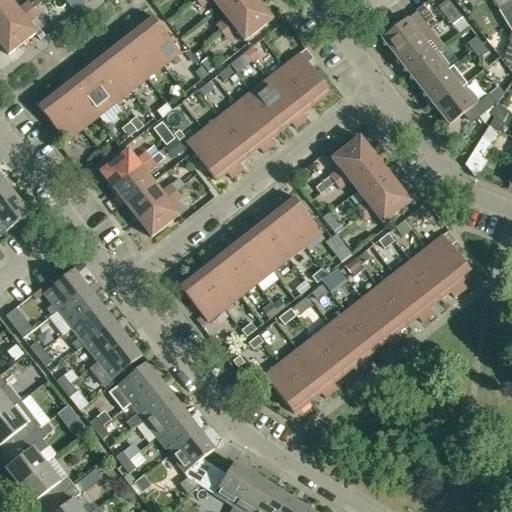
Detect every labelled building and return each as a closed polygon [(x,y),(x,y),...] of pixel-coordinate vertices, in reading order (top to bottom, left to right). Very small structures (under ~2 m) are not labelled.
[(0,0),(0,8),(10,1),(9,0),(0,0)] [(10,1),(0,8),(0,34),(33,9),(41,3),(38,0),(30,0),(18,10),(10,1)] [(211,0),(218,9),(230,0),(197,0),(196,1),(201,8),(210,0),(211,0)] [(216,27),(221,33),(259,3),(256,0),(230,0),(218,9),(226,19),(216,27)] [(511,0),(491,0),(507,27),(511,23),(511,0)] [(259,3),(221,33),(226,40),(236,32),(244,42),(272,20),(259,3)] [(440,10),(446,18),(456,10),(449,3),(440,10)] [(33,9),(0,34),(0,45),(8,56),(36,33),(28,23),(38,15),(33,9)] [(462,18),(456,10),(446,18),(452,26),(462,18)] [(381,40),(395,58),(424,35),(430,30),(416,13),(381,40)] [(129,23),(164,66),(180,54),(150,15),(139,24),(135,18),(129,23)] [(117,41),(148,79),(164,66),(129,23),(122,28),(127,33),(117,41)] [(430,30),(424,35),(395,58),(408,74),(437,52),(443,47),(430,30)] [(40,31),(35,34),(40,40),(44,37),(40,31)] [(472,52),(482,44),(476,37),(466,44),(472,52)] [(103,43),(96,48),(131,92),(148,79),(117,41),(107,49),(103,43)] [(511,43),(509,42),(502,62),(511,65),(511,43)] [(488,52),(482,44),(472,52),(478,60),(488,52)] [(115,105),(131,92),(96,48),(90,53),(95,59),(85,66),(115,105)] [(422,91),(450,69),(437,52),(408,74),(422,91)] [(299,55),(283,67),(314,106),(330,93),(299,55)] [(207,58),(200,63),(208,73),(215,68),(207,58)] [(236,74),(246,66),(240,58),(230,66),(236,74)] [(70,69),(64,73),(99,117),(115,105),(85,66),(75,74),(70,69)] [(201,66),(193,72),(200,80),(207,74),(201,66)] [(228,67),(218,75),(223,81),(233,74),(228,67)] [(303,114),(314,106),(283,67),(267,80),(301,124),(307,120),(303,114)] [(451,70),(450,69),(422,91),(435,108),(464,86),(463,86),(459,89),(447,73),(451,70)] [(63,84),(53,92),(83,130),(99,117),(64,73),(58,78),(63,84)] [(251,93),(281,131),(291,124),(295,129),(301,124),(267,80),(251,93)] [(209,83),(198,91),(203,97),(214,89),(209,83)] [(477,104),(464,86),(435,108),(449,126),(477,104)] [(83,130),(53,92),(36,105),(66,143),(83,130)] [(235,105),(269,149),(275,145),(271,139),(281,131),(251,93),(235,105)] [(496,105),(488,95),(480,101),(488,111),(496,105)] [(162,119),(171,111),(166,105),(157,112),(162,119)] [(263,154),(269,149),(235,105),(218,118),(249,157),(259,149),(263,154)] [(480,117),(485,123),(490,116),(488,111),(480,117)] [(136,118),(129,123),(137,132),(143,126),(136,118)] [(202,131),(237,174),(243,170),(239,164),(249,157),(218,118),(202,131)] [(494,118),(488,127),(499,133),(504,125),(494,118)] [(127,123),(118,130),(125,139),(134,132),(127,123)] [(158,136),(166,129),(161,124),(153,130),(158,136)] [(179,131),(173,135),(178,142),(184,138),(179,131)] [(237,174),(202,131),(186,144),(216,182),(226,174),(231,179),(237,174)] [(482,137),(477,145),(488,152),(493,143),(482,137)] [(320,195),(334,184),(371,154),(358,138),(331,159),(339,170),(315,189),(320,195)] [(176,139),(164,149),(172,159),(184,150),(176,139)] [(485,162),(483,160),(488,152),(477,145),(464,166),(473,176),(476,177),(485,162)] [(154,147),(146,153),(151,160),(159,153),(154,147)] [(100,173),(113,189),(151,160),(146,153),(136,161),(128,151),(100,173)] [(384,171),(371,154),(334,184),(339,190),(349,182),(357,192),(384,171)] [(151,160),(113,189),(125,206),(153,184),(146,174),(156,166),(151,160)] [(398,187),(384,171),(357,192),(364,202),(354,210),(360,216),(398,187)] [(0,208),(15,197),(1,180),(0,181),(0,208)] [(161,193),(153,184),(125,206),(138,221),(176,192),(171,185),(161,193)] [(398,187),(360,216),(364,222),(374,214),(382,225),(411,203),(398,187)] [(176,192),(138,221),(151,238),(179,216),(171,206),(181,198),(176,192)] [(276,199),(270,203),(305,246),(321,234),(291,196),(280,204),(276,199)] [(15,197),(0,208),(0,237),(29,215),(15,197)] [(305,246),(270,203),(264,208),(268,214),(259,221),(289,259),(305,246)] [(238,229),(272,272),(289,259),(259,221),(248,229),(244,224),(238,229)] [(272,272),(238,229),(232,233),(236,239),(226,247),(256,285),(272,272)] [(378,242),(384,250),(394,243),(387,234),(378,242)] [(472,275),(450,247),(442,237),(426,249),(460,294),(466,289),(462,283),(472,275)] [(337,249),(336,257),(340,263),(351,255),(343,245),(337,249)] [(256,285),(226,247),(216,254),(212,249),(206,254),(240,297),(256,285)] [(460,294),(426,249),(410,262),(440,300),(449,293),(454,298),(460,294)] [(366,252),(356,260),(361,266),(370,259),(366,252)] [(204,264),(194,272),(224,310),(240,297),(206,254),(200,259),(204,264)] [(355,259),(345,267),(350,274),(351,274),(360,267),(360,266),(355,259)] [(410,262),(394,274),(428,319),(434,314),(430,308),(440,300),(410,262)] [(321,269),(311,277),(316,283),(326,275),(321,269)] [(57,312),(87,289),(73,271),(43,295),(52,306),(46,310),(52,317),(57,312)] [(208,323),(224,310),(194,272),(177,285),(208,323)] [(377,287),(408,326),(417,318),(422,324),(428,319),(394,274),(377,287)] [(321,286),(311,294),(318,302),(327,294),(321,286)] [(397,334),(408,326),(377,287),(361,300),(396,344),(402,339),(397,334)] [(61,336),(70,329),(100,306),(87,289),(57,312),(52,317),(48,320),(61,336)] [(306,298),(293,309),(299,316),(312,306),(306,298)] [(280,300),(273,307),(278,314),(286,308),(280,300)] [(361,300),(345,313),(375,351),(385,343),(389,349),(396,344),(361,300)] [(272,305),(263,312),(270,321),(278,314),(273,307),(272,305)] [(77,352),(84,346),(114,323),(100,306),(70,329),(78,339),(72,345),(77,352)] [(21,340),(29,334),(33,331),(15,309),(4,318),(21,340)] [(290,310),(278,319),(284,326),(296,317),(290,310)] [(345,313),(329,325),(363,369),(369,365),(365,359),(375,351),(345,313)] [(114,323),(84,346),(97,363),(127,340),(114,323)] [(251,323),(241,331),(246,338),(256,330),(251,323)] [(357,374),(363,369),(329,325),(313,338),(343,376),(353,369),(357,374)] [(268,332),(261,337),(265,342),(272,337),(268,332)] [(258,337),(248,344),(253,351),(263,343),(258,337)] [(313,338),(297,351),(331,395),(337,390),(333,384),(343,376),(313,338)] [(141,358),(127,340),(97,363),(89,370),(102,388),(141,358)] [(36,343),(28,349),(35,357),(42,351),(36,343)] [(42,351),(35,357),(42,365),(49,360),(42,351)] [(297,351),(280,363),(310,402),(321,394),(325,399),(331,395),(297,351)] [(239,357),(233,362),(238,368),(244,363),(239,357)] [(310,402),(280,363),(264,376),(294,415),(310,402)] [(160,382),(146,364),(108,394),(122,411),(130,405),(160,382)] [(62,391),(69,385),(62,377),(55,383),(62,391)] [(0,418),(12,409),(19,403),(0,378),(0,418)] [(143,422),(173,399),(160,382),(130,405),(138,415),(126,424),(132,431),(138,427),(143,422)] [(69,385),(62,391),(68,399),(76,394),(69,385)] [(143,422),(157,439),(187,416),(173,399),(143,422)] [(0,446),(13,436),(20,445),(40,429),(19,403),(12,409),(0,418),(0,446)] [(170,456),(200,433),(187,416),(157,439),(170,456)] [(95,419),(88,425),(95,433),(102,427),(95,419)] [(86,431),(77,420),(67,427),(76,439),(86,431)] [(6,480),(14,491),(19,487),(46,466),(38,455),(45,450),(46,445),(42,441),(54,431),(47,423),(40,429),(20,445),(26,453),(5,470),(10,476),(6,480)] [(102,427),(95,433),(101,441),(108,436),(102,427)] [(200,433),(170,456),(184,474),(214,451),(200,433)] [(122,453),(115,459),(121,467),(129,461),(122,453)] [(121,467),(128,475),(135,470),(129,461),(121,467)] [(214,496),(233,508),(253,475),(234,463),(214,496)] [(46,466),(19,487),(14,491),(22,501),(27,498),(32,504),(47,493),(53,502),(73,486),(66,477),(59,483),(46,466)] [(115,474),(109,478),(117,488),(123,483),(115,474)] [(255,511),(271,487),(253,475),(233,508),(239,511),(255,511)] [(148,487),(142,478),(134,484),(141,492),(148,487)] [(82,511),(73,500),(80,495),(73,486),(53,502),(60,510),(57,511),(82,511)] [(127,486),(117,494),(122,500),(129,500),(135,496),(127,486)] [(281,511),(290,498),(271,487),(255,511),(281,511)] [(306,511),(308,510),(290,498),(281,511),(306,511)]
